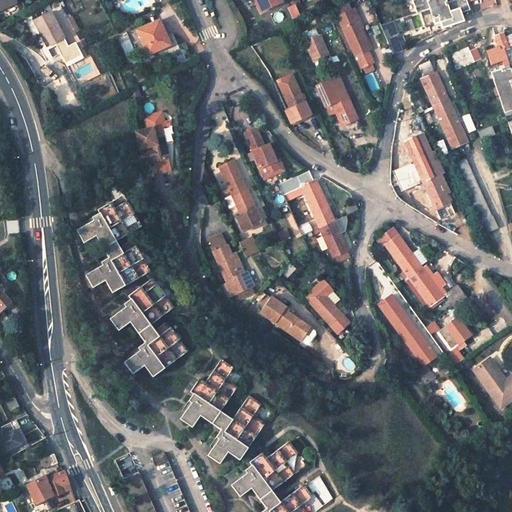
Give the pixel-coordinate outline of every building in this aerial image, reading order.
[(250,0),(256,13),(281,2),(279,0),(250,0)] [(444,0),(414,0),(418,13),(430,10),(434,24),(440,22),(441,27),(454,24),(462,21),(459,14),(469,11),(465,0),(457,0),(446,3),(444,0)] [(50,11),(34,20),(47,46),(63,37),(50,11)] [(154,13),(136,21),(139,28),(137,29),(148,53),(170,43),(159,19),(158,20),(154,13)] [(370,50),(357,20),(343,26),(356,56),(353,57),(358,68),(372,62),(368,51),(370,50)] [(399,35),(397,28),(384,33),(393,52),(402,49),(397,36),(399,35)] [(511,48),(511,34),(505,38),(502,32),(494,35),(500,52),(511,48)] [(328,54),(319,34),(305,40),(314,61),(328,54)] [(474,62),(468,47),(448,55),(455,70),(474,62)] [(270,72),(262,60),(255,64),(260,71),(265,83),(273,79),(270,72)] [(447,97),(436,72),(433,74),(428,61),(417,66),(423,78),(421,79),(452,148),(466,141),(453,112),(456,111),(450,96),(447,97)] [(511,75),(508,63),(499,66),(500,70),(491,72),(506,115),(511,113),(511,75)] [(141,72),(134,75),(136,81),(144,78),(141,72)] [(295,78),(292,73),(277,80),(279,85),(295,78)] [(356,118),(339,77),(323,84),(321,80),(314,84),(316,87),(308,90),(313,101),(321,97),(329,115),(335,112),(341,125),(356,118)] [(310,114),(295,78),(279,85),(290,109),(286,111),(291,123),(310,114)] [(140,99),(137,89),(129,92),(133,102),(140,99)] [(432,122),(425,104),(420,106),(428,123),(432,122)] [(168,160),(161,127),(169,125),(168,122),(163,123),(161,114),(142,118),(145,130),(135,133),(144,165),(155,163),(166,160),(167,160),(168,160)] [(481,140),(494,134),(491,127),(478,132),(481,140)] [(256,128),(244,132),(264,174),(275,169),(280,167),(276,160),(269,143),(264,145),(256,128)] [(429,159),(419,135),(404,142),(436,211),(446,206),(450,204),(432,165),(436,163),(434,157),(429,159)] [(491,215),(465,158),(453,164),(479,221),(477,222),(482,234),(498,227),(492,215),(491,215)] [(280,159),(276,160),(280,167),(275,169),(264,174),(265,178),(284,170),(280,159)] [(155,163),(158,173),(170,170),(167,160),(166,160),(155,163)] [(262,222),(234,160),(219,166),(228,187),(222,189),(224,193),(230,191),(241,215),(236,217),(243,231),(262,222)] [(300,186),(296,175),(278,183),(284,197),(288,195),(287,192),(293,190),(300,186)] [(319,227),(334,220),(316,180),(300,186),(304,193),(319,227)] [(300,186),(293,190),(296,197),(304,193),(300,186)] [(141,226),(122,194),(97,209),(101,215),(76,229),(83,242),(96,235),(110,260),(85,274),(92,287),(105,280),(112,292),(150,270),(132,239),(120,246),(116,240),(141,226)] [(470,206),(466,195),(461,197),(466,208),(470,206)] [(5,234),(18,234),(18,219),(4,220),(5,234)] [(347,250),(334,220),(319,227),(312,230),(311,231),(313,234),(320,230),(332,257),(347,250)] [(308,221),(297,226),(301,235),(311,231),(312,230),(308,221)] [(400,280),(407,275),(420,265),(426,261),(417,249),(411,253),(393,227),(376,239),(381,247),(385,244),(404,270),(397,275),(400,280)] [(251,286),(253,285),(247,271),(244,272),(236,252),(231,254),(227,245),(226,246),(221,233),(209,238),(215,250),(213,251),(227,283),(218,287),(223,299),(235,294),(251,286)] [(258,251),(251,236),(239,242),(246,256),(258,251)] [(332,257),(335,264),(350,257),(347,250),(332,257)] [(429,278),(420,265),(407,275),(429,305),(430,305),(432,307),(436,305),(434,302),(438,299),(440,302),(444,299),(442,296),(443,296),(438,289),(443,285),(435,274),(429,278)] [(174,307),(152,278),(129,295),(133,300),(109,318),(118,330),(129,321),(147,344),(123,362),(132,373),(144,365),(153,376),(187,350),(166,322),(155,330),(150,324),(174,307)] [(305,297),(337,332),(347,323),(341,316),(342,315),(333,305),(340,299),(323,280),(305,297)] [(0,312),(11,302),(0,288),(0,285),(0,284),(0,312)] [(466,297),(457,285),(447,292),(456,304),(466,297)] [(251,286),(235,294),(237,300),(254,292),(251,286)] [(437,356),(391,294),(377,303),(423,366),(424,365),(437,356)] [(311,328),(288,311),(289,309),(271,296),(259,312),(301,342),(301,341),(306,345),(309,344),(315,335),(315,332),(310,329),(311,328)] [(435,332),(450,353),(445,356),(452,367),(463,359),(457,350),(464,345),(462,341),(471,335),(458,317),(440,330),(434,322),(425,328),(430,335),(435,332)] [(233,367),(221,359),(204,383),(198,378),(190,390),(196,395),(179,419),(191,427),(199,415),(223,431),(206,455),(219,463),(227,451),(239,459),(264,423),(252,415),(260,403),(248,395),(232,419),(220,411),(237,387),(225,379),(233,367)] [(501,407),(511,399),(511,375),(505,380),(495,366),(494,367),(488,359),(473,369),(501,407)] [(424,365),(423,366),(417,371),(425,383),(432,378),(424,365)] [(6,413),(20,406),(13,395),(0,402),(6,413)] [(20,418),(17,419),(25,434),(27,433),(20,418)] [(17,419),(5,425),(9,433),(0,437),(0,441),(5,451),(30,439),(27,433),(25,434),(17,419)] [(297,453),(288,441),(265,458),(261,452),(249,461),(254,467),(230,484),(239,496),(251,488),(268,510),(265,511),(305,511),(300,505),(311,496),(303,484),(280,501),(271,490),(294,473),(286,461),(297,453)] [(189,511),(164,452),(151,457),(174,511),(189,511)] [(54,455),(38,463),(43,471),(58,463),(54,455)] [(46,475),(28,484),(37,503),(53,495),(53,496),(70,489),(64,471),(46,477),(46,475)] [(155,511),(139,471),(126,476),(140,511),(155,511)]
